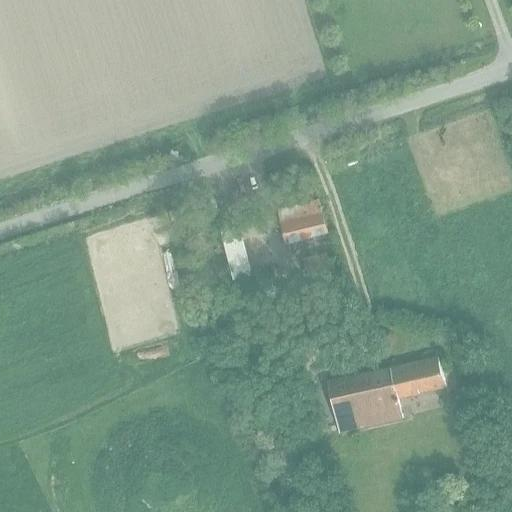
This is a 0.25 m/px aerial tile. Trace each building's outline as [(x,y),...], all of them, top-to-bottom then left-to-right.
[(301,203),(310,236),(326,232),(319,204),(316,205),(314,199),(301,203)] [(310,236),(301,203),(277,210),(286,243),(310,236)] [(326,254),(315,256),(320,275),(331,272),(326,254)] [(320,275),(315,256),(303,259),(307,278),(320,275)] [(449,393),(457,389),(451,370),(443,372),(438,356),(328,382),(340,432),(403,417),(399,398),(446,388),(449,393)] [(265,449),(275,490),(298,485),(288,444),(265,449)]
